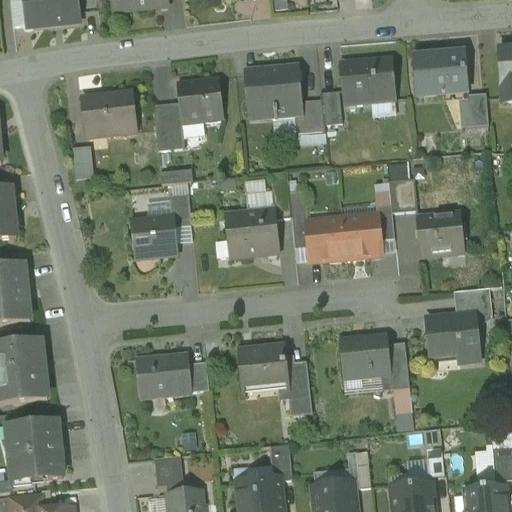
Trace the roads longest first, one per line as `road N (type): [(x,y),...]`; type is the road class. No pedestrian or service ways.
road 1 (residential): [(21,71),(413,25)]
road 2 (residential): [(84,326),(345,301),(376,305)]
road 3 (residential): [(21,71),(54,179),(84,326)]
road 4 (residential): [(84,326),(115,511)]
